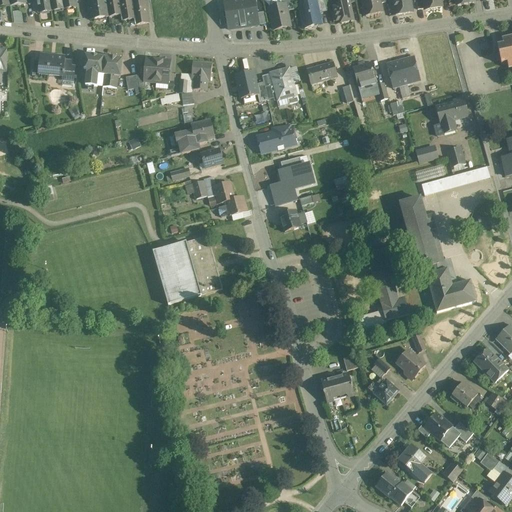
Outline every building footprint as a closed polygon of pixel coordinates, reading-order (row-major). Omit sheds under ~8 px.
[(0,0),(0,9),(11,7),(9,0),(0,0)] [(52,13),(51,12),(49,0),(36,0),(39,13),(39,15),(51,13),(52,13)] [(49,0),(52,13),(58,12),(64,11),(62,0),(49,0)] [(62,0),(64,11),(73,9),(77,9),(77,8),(75,0),(62,0)] [(109,18),(107,6),(105,0),(87,0),(91,21),(109,18)] [(121,16),(120,4),(118,0),(106,0),(109,18),(121,16)] [(118,0),(121,14),(122,22),(135,20),(131,0),(118,0)] [(144,0),(131,0),(135,19),(135,20),(136,26),(148,24),(144,0)] [(227,33),(265,27),(263,10),(254,11),(252,0),(233,0),(222,2),(227,33)] [(291,0),(280,0),(282,7),(286,6),(287,12),(294,11),(291,0)] [(319,14),(322,13),(323,13),(327,12),(324,0),(315,0),(316,3),(317,3),(319,14)] [(353,20),(348,0),(330,0),(336,23),(339,23),(342,24),(348,23),(350,20),(353,20)] [(361,0),(362,1),(366,17),(382,13),(378,0),(361,0)] [(393,0),(395,16),(400,15),(412,13),(409,0),(393,0)] [(441,6),(440,0),(423,0),(425,9),(428,9),(431,10),(435,9),(437,9),(438,7),(441,6)] [(319,16),(318,7),(317,3),(300,6),(300,10),(304,29),(313,27),(313,26),(321,24),(320,20),(321,19),(321,17),(319,16)] [(274,31),(290,27),(287,12),(286,6),(282,7),(269,9),(274,31)] [(21,11),(13,13),(15,23),(23,22),(21,11)] [(511,37),(502,40),(503,46),(497,47),(501,65),(507,64),(508,70),(511,68),(511,37)] [(63,77),(64,62),(65,58),(41,56),(40,62),(39,74),(63,77)] [(84,70),(87,70),(85,86),(97,87),(98,75),(102,76),(104,58),(97,58),(97,57),(92,56),(91,57),(85,57),(84,70)] [(104,76),(103,88),(117,89),(118,77),(121,77),(122,61),(116,60),(117,59),(110,58),(110,59),(104,58),(102,76),(104,76)] [(414,59),(402,61),(402,62),(387,65),(393,90),(420,83),(414,59)] [(144,82),(146,83),(156,83),(158,62),(146,61),(145,77),(144,82)] [(73,81),(74,69),(71,69),(72,63),(64,62),(63,77),(62,80),(73,81)] [(170,63),(158,62),(156,83),(168,85),(168,82),(170,63)] [(181,82),(187,82),(186,95),(193,94),(193,91),(207,92),(208,84),(210,84),(212,66),(212,65),(193,64),(192,76),(181,75),(181,82)] [(311,85),(313,85),(337,78),(333,64),(307,72),(311,85)] [(353,70),(354,75),(357,86),(376,80),(374,72),(373,72),(371,65),(365,67),(365,66),(364,66),(359,67),(359,69),(353,70)] [(296,97),(296,95),(289,69),(288,69),(288,70),(287,70),(271,75),(271,74),(278,102),(296,97)] [(241,100),(256,97),(258,96),(253,73),(236,77),(241,100)] [(271,86),(268,76),(262,77),(265,88),(271,86)] [(138,77),(126,79),(128,91),(140,89),(138,77)] [(146,83),(144,82),(145,77),(138,77),(140,89),(145,90),(146,83)] [(357,86),(358,88),(360,96),(379,91),(376,81),(357,86)] [(267,102),(267,98),(264,84),(256,86),(258,96),(260,103),(267,102)] [(384,85),(383,85),(382,85),(378,86),(379,91),(378,91),(379,95),(379,96),(381,102),(388,100),(384,85)] [(410,97),(409,94),(407,86),(400,88),(403,99),(410,97)] [(349,87),(345,88),(342,89),(347,106),(354,104),(349,87)] [(186,95),(182,95),(183,107),(194,105),(193,94),(186,95)] [(424,96),(426,103),(428,107),(433,105),(430,94),(424,96)] [(393,116),(404,114),(405,113),(401,102),(390,105),(393,116)] [(464,102),(450,105),(453,122),(468,118),(464,102)] [(455,130),(453,122),(450,105),(437,108),(440,122),(441,125),(434,127),(437,137),(444,135),(443,133),(455,130)] [(255,116),(257,124),(270,121),(268,113),(255,116)] [(177,148),(179,147),(180,147),(180,149),(188,147),(189,153),(190,154),(199,151),(198,146),(207,144),(206,141),(214,139),(210,123),(192,127),(193,132),(175,137),(175,138),(177,137),(179,146),(177,147),(177,148)] [(510,147),(511,151),(511,155),(511,156),(502,159),(506,177),(511,176),(511,123),(499,126),(502,142),(507,141),(508,147),(510,147)] [(291,131),(290,127),(272,129),(274,135),(279,134),(280,136),(293,133),(292,130),(291,131)] [(257,139),(262,155),(277,150),(278,152),(280,152),(285,151),(284,149),(296,145),(293,133),(280,136),(279,134),(274,135),(257,139)] [(180,149),(181,151),(182,156),(189,154),(188,147),(180,149)] [(420,164),(429,162),(437,160),(434,148),(417,153),(420,164)] [(180,149),(179,149),(170,152),(171,158),(182,156),(180,149)] [(460,149),(458,150),(457,150),(448,153),(452,168),(464,164),(460,150),(460,149)] [(223,165),(221,160),(219,151),(201,156),(205,170),(223,165)] [(283,162),(284,169),(305,164),(303,157),(283,162)] [(167,159),(169,168),(170,170),(176,169),(173,158),(167,159)] [(476,172),(478,180),(479,183),(490,180),(487,169),(476,172)] [(190,177),(190,175),(189,170),(171,175),(172,181),(190,177)] [(435,195),(458,189),(478,183),(475,172),(432,184),(435,195)] [(203,181),(205,189),(205,191),(215,188),(212,179),(203,181)] [(185,184),(187,191),(188,196),(194,194),(190,182),(185,184)] [(203,182),(202,183),(192,186),(196,201),(207,198),(203,183),(203,182)] [(230,184),(221,187),(214,189),(217,198),(209,200),(211,207),(235,201),(230,184)] [(422,187),(423,192),(425,198),(435,195),(432,184),(422,187)] [(300,201),(305,199),(318,195),(315,187),(310,188),(309,186),(296,190),(300,201)] [(229,217),(230,217),(247,212),(243,198),(235,200),(235,201),(225,203),(226,207),(219,209),(219,211),(218,211),(220,217),(221,217),(221,219),(229,217)] [(302,207),(304,207),(312,204),(310,198),(300,201),(302,207)] [(425,219),(422,207),(420,199),(400,205),(411,243),(411,244),(411,245),(410,246),(411,248),(411,249),(412,250),(413,251),(419,271),(434,266),(438,265),(425,219)] [(304,214),(297,216),(296,212),(295,212),(280,217),(284,233),(300,228),(300,226),(306,223),(304,214)] [(433,216),(425,219),(438,265),(434,266),(436,273),(441,272),(447,270),(452,287),(458,286),(451,259),(446,260),(433,216)] [(172,306),(223,290),(216,267),(207,239),(156,254),(172,306)] [(368,256),(378,292),(386,321),(408,315),(404,300),(398,301),(397,301),(384,251),(368,256)] [(437,314),(469,305),(476,303),(470,282),(458,286),(452,287),(447,270),(441,272),(436,273),(427,276),(437,314)] [(511,327),(510,326),(496,341),(510,355),(511,353),(511,327)] [(418,355),(425,352),(425,351),(426,351),(419,336),(411,340),(418,355)] [(488,350),(476,361),(474,363),(494,385),(508,372),(508,371),(488,350)] [(402,358),(405,361),(406,361),(400,367),(405,372),(405,375),(412,381),(425,367),(408,352),(402,358)] [(343,360),(345,366),(347,372),(359,369),(356,356),(343,360)] [(385,374),(386,373),(387,373),(390,370),(379,360),(375,365),(385,374)] [(348,376),(335,379),(340,400),(354,396),(352,389),(353,388),(352,388),(352,387),(351,387),(348,376)] [(327,404),(340,400),(335,379),(321,383),(321,384),(324,394),(323,395),(324,395),(324,396),(325,396),(327,404)] [(386,382),(385,382),(384,383),(381,380),(375,387),(373,385),(368,390),(387,406),(399,393),(386,382)] [(477,396),(465,385),(464,385),(463,384),(452,396),(453,397),(451,399),(457,405),(460,402),(467,408),(477,396)] [(493,394),(486,404),(486,405),(503,416),(510,406),(510,405),(493,394)] [(461,435),(454,430),(436,415),(426,427),(425,429),(431,434),(449,450),(459,438),(461,435)] [(417,432),(427,439),(431,434),(425,429),(426,427),(424,424),(417,432)] [(461,435),(459,438),(466,444),(473,435),(459,424),(454,430),(461,435)] [(431,476),(423,469),(419,465),(425,458),(412,447),(399,463),(412,474),(424,484),(431,476)] [(488,454),(485,458),(480,464),(492,473),(499,463),(488,454)] [(443,476),(444,477),(452,483),(463,470),(454,463),(443,476)] [(402,484),(401,485),(387,474),(376,488),(390,500),(391,499),(401,507),(404,502),(412,493),(402,484)] [(511,480),(504,475),(501,479),(490,494),(506,506),(511,497),(511,480)] [(480,501),(484,505),(488,500),(477,492),(471,499),(478,504),(480,501)] [(404,502),(412,508),(420,499),(412,493),(404,502)] [(493,511),(484,505),(480,501),(478,504),(471,511),(493,511)]
